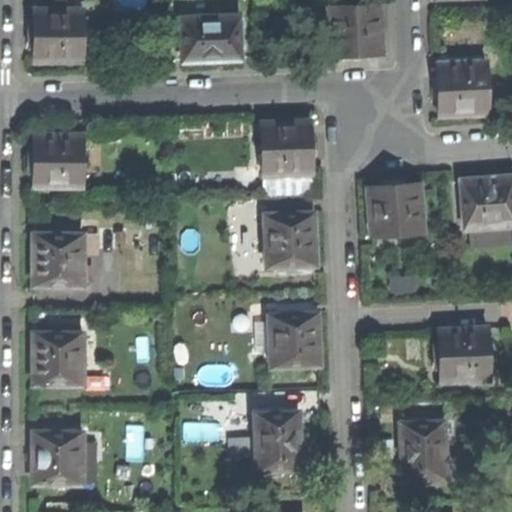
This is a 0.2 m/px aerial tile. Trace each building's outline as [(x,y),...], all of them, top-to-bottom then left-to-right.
[(380,4),(327,7),(329,56),(356,55),(383,54),(380,4)] [(33,31),(33,61),(82,61),(83,9),(33,9),(33,31)] [(238,15),(180,17),(182,62),(211,61),(240,60),(238,15)] [(485,62),(436,64),(437,89),(438,116),(487,114),(485,62)] [(310,121),(260,123),(262,175),(311,173),(310,145),(310,121)] [(32,161),(32,187),(82,187),(83,134),(33,134),(32,161)] [(511,175),(485,178),(460,180),(464,229),(511,225),(511,175)] [(391,185),(367,187),(371,237),(423,232),(419,183),(391,185)] [(314,213),(265,215),(266,266),(315,265),(315,239),(314,213)] [(33,258),(33,285),(82,286),(83,234),(33,233),(33,258)] [(317,313),(268,315),(270,367),(319,365),(318,338),(317,313)] [(488,327),(438,329),(439,354),(440,381),(490,379),(488,327)] [(32,356),(32,384),(81,384),(82,332),(32,332),(32,356)] [(299,411),(254,413),(256,470),(301,469),(300,442),(299,411)] [(444,421),(400,423),(401,450),(402,481),(446,479),(444,421)] [(32,456),(31,483),(81,484),(81,432),(32,431),(32,456)]
